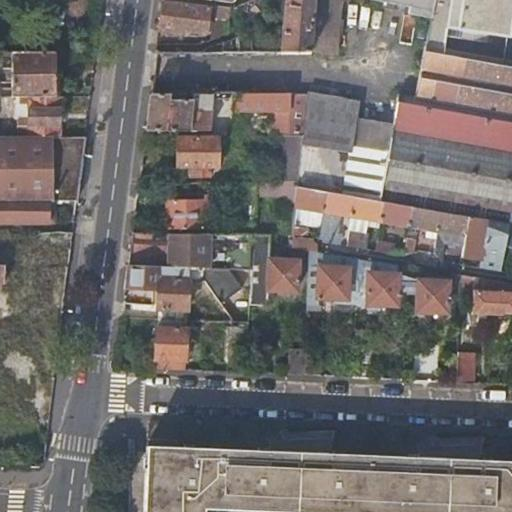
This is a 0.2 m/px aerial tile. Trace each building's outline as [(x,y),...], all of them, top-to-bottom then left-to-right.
[(231,9),(166,0),(162,0),(159,31),(184,34),(185,29),(207,32),(209,15),(213,15),(210,40),(228,34),(231,9)] [(310,51),(314,0),(284,0),(281,36),(238,36),(223,42),(222,53),(310,54),(310,51)] [(336,22),(338,0),(314,0),(310,51),(333,53),(335,39),(332,38),(334,22),(336,22)] [(414,18),(432,21),(435,0),(362,0),(415,11),(414,18)] [(511,40),(511,38),(511,0),(435,0),(432,21),(427,46),(446,50),(450,28),(511,40)] [(343,22),(336,22),(334,22),(332,38),(335,39),(341,39),(343,22)] [(511,61),(446,50),(427,46),(416,102),(398,98),(393,126),(356,119),(359,104),(307,94),(305,111),(302,136),(301,144),(352,152),(344,195),(354,197),(382,202),(411,207),(440,212),(468,217),(511,225),(511,61)] [(55,50),(2,50),(2,67),(12,67),(12,97),(22,97),(55,96),(55,50)] [(233,98),(234,94),(151,94),(146,129),(216,130),(217,98),(233,98)] [(290,111),(291,94),(250,94),(235,94),(236,111),(272,111),(290,111)] [(18,138),(60,137),(62,96),(55,96),(22,97),(21,103),(29,103),(27,120),(20,120),(18,138)] [(302,136),(305,111),(290,111),(272,111),(272,136),(288,136),(302,136)] [(220,167),(220,136),(175,136),(175,167),(189,167),(189,177),(211,178),(211,168),(220,167)] [(301,144),(302,136),(288,136),(282,183),(297,183),(297,180),(301,144)] [(55,201),(77,201),(85,137),(60,137),(18,138),(0,137),(0,200),(10,201),(55,201)] [(327,192),(344,195),(352,152),(301,144),(297,180),(300,180),(300,187),(327,192)] [(252,232),(254,183),(238,183),(237,204),(245,204),(244,233),(249,233),(252,233),(252,232)] [(323,211),(327,192),(300,187),(296,187),(290,237),(291,237),(291,238),(310,241),(313,225),(320,226),(323,211)] [(350,215),(354,197),(344,195),(327,192),(323,211),(326,211),(320,243),(334,245),(340,213),(350,215)] [(190,198),(174,198),(165,198),(165,227),(204,228),(204,226),(209,226),(210,220),(204,220),(204,198),(202,199),(202,193),(190,193),(190,198)] [(379,220),(382,202),(354,197),(350,215),(347,231),(345,247),(364,250),(366,235),(362,234),(365,218),(379,220)] [(55,221),(55,201),(10,201),(10,221),(55,221)] [(408,226),(411,207),(382,202),(379,220),(408,226)] [(436,231),(440,212),(411,207),(408,226),(426,229),(424,239),(434,240),(436,231)] [(468,217),(440,212),(436,231),(434,240),(441,241),(463,245),(464,236),(468,217)] [(511,225),(468,217),(464,236),(463,245),(460,256),(480,260),(478,268),(499,272),(502,248),(511,249),(511,225)] [(228,269),(248,270),(249,233),(244,233),(165,232),(165,230),(132,230),(127,265),(187,268),(228,269)] [(415,232),(407,230),(406,238),(414,240),(415,232)] [(268,233),(252,232),(252,233),(249,233),(248,270),(247,304),(265,304),(266,290),(296,291),(297,260),(278,259),(271,259),(267,259),(268,233)] [(310,241),(291,238),(290,248),(310,251),(317,253),(318,246),(315,242),(310,241)] [(406,238),(403,256),(412,253),(414,240),(406,238)] [(441,241),(434,240),(432,253),(438,259),(441,241)] [(0,264),(57,267),(59,246),(17,244),(16,256),(0,255),(0,264)] [(355,306),(357,259),(317,253),(310,251),(307,298),(346,300),(346,305),(355,306)] [(408,280),(409,267),(357,259),(355,306),(396,307),(397,279),(408,280)] [(52,309),(57,267),(0,264),(0,281),(12,282),(10,308),(52,309)] [(156,309),(182,310),(185,310),(187,280),(203,281),(219,304),(241,289),(228,269),(187,268),(127,265),(125,288),(157,290),(156,309)] [(459,291),(460,275),(451,274),(451,292),(459,293),(459,291)] [(511,291),(474,290),(474,278),(460,275),(459,291),(473,291),(473,313),(502,315),(502,313),(511,313),(511,291)] [(447,307),(447,301),(448,281),(418,279),(416,311),(447,312),(447,307)] [(156,319),(182,319),(182,310),(156,309),(156,319)] [(181,329),(182,319),(156,319),(154,368),(183,369),(184,329),(181,329)] [(227,371),(245,372),(246,326),(229,326),(227,371)] [(303,374),(304,348),(289,347),(287,374),(303,374)] [(324,349),(304,348),(303,374),(323,375),(324,349)] [(368,350),(353,349),(353,363),(352,376),(367,377),(368,350)] [(473,353),(457,352),(456,382),(472,383),(473,353)] [(336,376),(352,376),(353,363),(336,362),(336,376)] [(511,511),(511,460),(481,459),(485,442),(438,443),(421,450),(420,456),(332,452),(335,435),(288,437),(271,444),(270,450),(148,445),(147,470),(129,470),(126,511),(511,511)]
